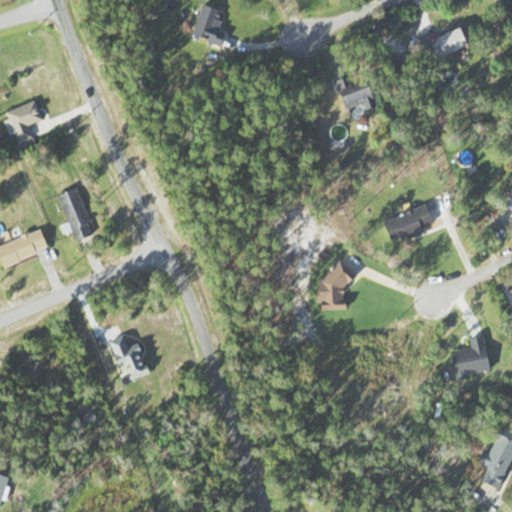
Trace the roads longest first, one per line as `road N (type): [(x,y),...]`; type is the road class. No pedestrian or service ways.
road 1 (residential): [(53,0),(207,335),(265,511)]
road 2 (residential): [(0,318),(164,249)]
